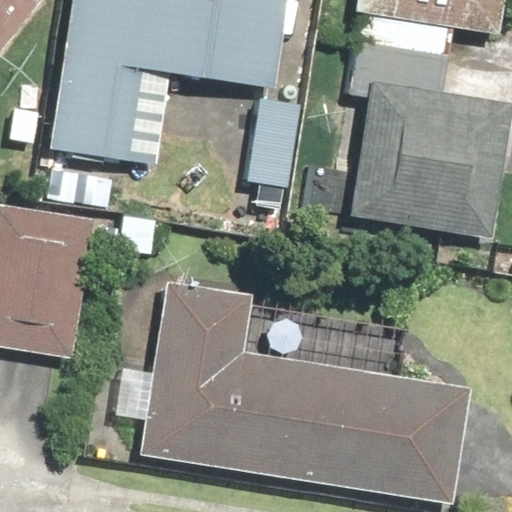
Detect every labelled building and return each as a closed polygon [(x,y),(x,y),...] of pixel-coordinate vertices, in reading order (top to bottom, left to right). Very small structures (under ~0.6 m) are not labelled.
[(0,0),(0,24),(19,0),(0,0)] [(55,0),(40,142),(142,153),(151,68),(265,81),(273,0),(55,0)] [(345,0),(344,7),(498,27),(501,0),(345,0)] [(336,89),(348,91),(336,208),(487,223),(501,87),(439,81),(445,22),(344,11),(336,89)] [(85,211),(0,201),(0,340),(70,349),(85,211)] [(136,410),(131,448),(445,494),(462,376),(307,354),(316,290),(157,267),(143,363),(112,358),(105,406),(136,410)]
